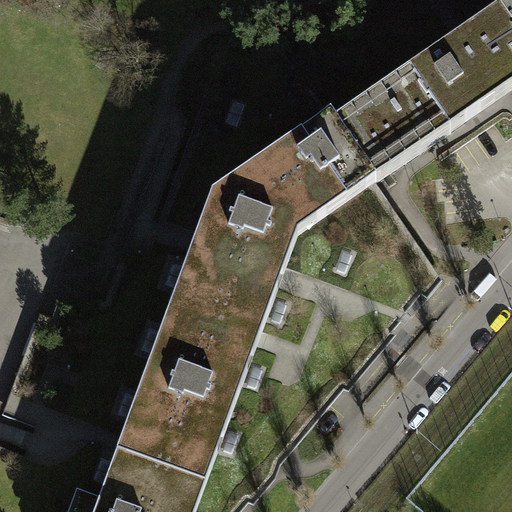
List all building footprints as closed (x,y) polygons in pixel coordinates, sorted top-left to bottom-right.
[(511,1),(496,13),(511,37),(511,1)] [(511,88),(511,37),(496,13),(331,126),(372,185),(507,92),(511,88)] [(300,79),(218,49),(154,222),(182,233),(197,228),(203,230),(211,209),(331,126),(300,79)] [(331,126),(211,209),(203,230),(206,231),(200,249),(197,248),(179,295),(120,458),(100,511),(87,511),(78,508),(76,511),(183,511),(193,485),(253,322),(265,289),(278,254),(280,248),(287,243),(372,185),(331,126)] [(300,273),(285,283),(387,321),(429,271),(389,212),(377,220),(361,214),(350,221),(342,244),(329,253),(316,248),(307,254),(300,273)] [(185,259),(146,245),(134,279),(179,295),(253,322),(344,356),(351,359),(353,353),(341,348),(352,321),(265,289),(185,259)] [(50,431),(50,433),(120,458),(193,485),(237,502),(263,471),(262,470),(276,453),(301,424),(312,411),(313,412),(339,380),(336,378),(344,356),(253,322),(179,295),(134,279),(122,274),(110,307),(68,291),(53,330),(41,326),(32,350),(30,349),(15,390),(22,405),(59,418),(54,432),(50,431)] [(228,511),(237,502),(193,485),(120,458),(50,433),(36,470),(0,456),(0,511),(228,511)]
